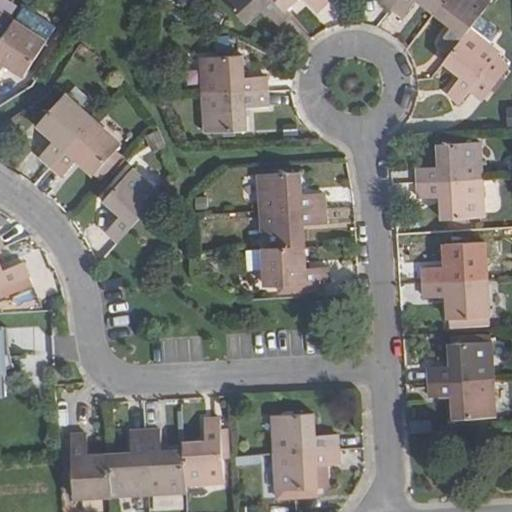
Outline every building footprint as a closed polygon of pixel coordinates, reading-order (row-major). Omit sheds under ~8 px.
[(263,9),(277,24),(290,14),(286,9),(277,0),(225,0),(246,22),(263,9)] [(326,0),(277,0),(286,9),(297,0),(304,0),(316,12),(328,2),(326,0)] [(381,0),(392,9),(398,0),(381,0)] [(445,0),(398,0),(392,9),(403,18),(418,1),(435,14),(445,0)] [(451,27),(438,45),(451,55),(470,30),(491,3),(486,0),(445,0),(435,14),(451,27)] [(0,42),(14,20),(0,11),(0,42)] [(47,42),(14,20),(0,42),(0,73),(6,64),(25,77),(47,42)] [(498,57),(500,53),(470,30),(451,55),(444,64),(461,76),(447,94),(460,104),(471,91),(483,101),(511,68),(498,57)] [(243,55),(201,58),(203,96),(267,92),(267,76),(244,77),(243,55)] [(247,109),(268,107),(267,92),(203,96),(206,134),(248,132),(247,109)] [(54,141),(40,157),(52,167),(93,120),(65,94),(38,126),(54,141)] [(121,145),(93,120),(52,167),(63,177),(78,161),(94,175),(121,145)] [(160,130),(147,135),(152,152),(166,146),(160,130)] [(440,167),(417,168),(418,182),(483,178),(481,142),(438,144),(440,167)] [(121,215),(106,233),(118,243),(161,194),(132,169),(104,200),(121,215)] [(301,172),(260,175),(261,212),(326,209),(325,193),(303,194),(301,172)] [(443,219),(485,218),(483,178),(418,182),(419,199),(441,196),(443,219)] [(326,209),(261,212),(264,248),(306,246),(305,226),(326,225),(326,209)] [(445,266),(423,267),(424,282),(488,279),(486,241),(444,244),(445,266)] [(329,266),(307,267),(306,246),(264,248),(266,287),(331,283),(329,266)] [(264,248),(247,249),(248,269),(264,268),(264,248)] [(23,262),(3,270),(0,263),(0,290),(16,284),(18,291),(32,285),(23,262)] [(491,325),(490,311),(488,279),(424,282),(424,299),(447,297),(449,328),(491,325)] [(451,366),(429,368),(430,384),(493,381),(491,336),(449,339),(451,366)] [(454,419),(496,418),(493,381),(430,384),(430,399),(453,397),(454,419)] [(315,414),(273,417),(275,455),(339,451),(339,435),(316,436),(315,414)] [(184,443),(185,450),(186,485),(226,482),(222,418),(205,419),(206,442),(184,443)] [(132,453),(111,454),(113,496),(150,494),(145,430),(131,431),(132,453)] [(162,430),(145,430),(150,494),(187,492),(186,485),(185,450),(163,452),(162,430)] [(71,435),(75,498),(113,496),(111,454),(90,455),(89,434),(71,435)] [(327,466),(340,466),(339,451),(275,455),(278,500),(299,499),(298,490),(319,488),(318,467),(327,466)] [(327,466),(318,467),(319,488),(328,488),(327,466)] [(319,488),(298,490),(299,499),(320,498),(319,488)]
